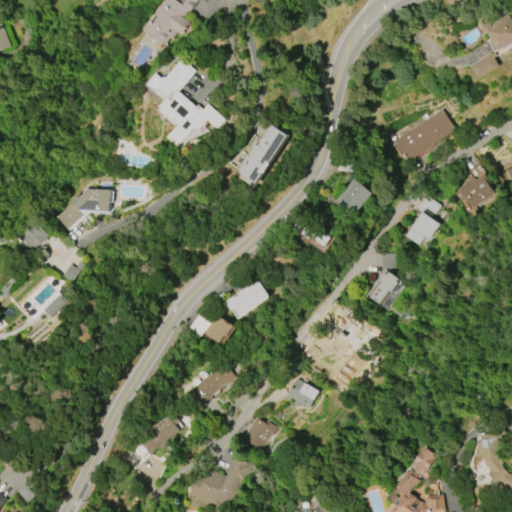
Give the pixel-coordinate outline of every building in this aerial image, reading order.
[(199,0),(186,18),(191,22),(181,36),(176,33),(171,40),(169,40),(164,46),(143,31),(150,22),(152,24),(157,17),(154,15),(156,13),(156,11),(159,6),(160,7),(164,0),(199,0)] [(498,66),(478,79),(470,66),(491,53),(491,54),(494,52),(486,41),(490,39),(486,33),(485,33),(481,28),(488,23),(491,27),(508,17),(511,23),(511,45),(493,57),(498,66)] [(0,51),(11,47),(0,21),(0,51)] [(208,103),(227,120),(218,131),(208,122),(199,132),(195,129),(178,147),(166,137),(178,124),(158,107),(163,101),(145,85),(156,73),(161,78),(166,77),(183,59),(197,71),(179,91),(195,106),(197,104),(203,109),(208,103)] [(441,110),(455,130),(434,144),(435,145),(420,156),(420,154),(408,162),(394,142),(441,110)] [(288,136),(258,184),(239,172),(256,144),(258,146),(271,125),(288,136)] [(511,188),(511,167),(503,173),(511,188)] [(457,190),(474,178),(476,180),(484,174),(496,192),(494,194),(495,194),(471,211),(457,190)] [(371,194),(352,216),(334,201),(353,179),(371,194)] [(70,229),(59,217),(76,201),(74,199),(78,195),(81,198),(91,189),(114,190),(113,212),(81,211),(85,215),(70,229)] [(404,236),(421,212),(416,208),(425,195),(440,206),(431,219),(439,225),(428,240),(424,237),(418,246),(404,236)] [(32,251),(49,240),(36,221),(19,232),(32,251)] [(322,250),(300,234),(308,223),(330,238),(322,250)] [(381,253),(396,253),(397,268),(382,268),(381,253)] [(370,297),(381,282),(379,280),(384,273),(386,275),(388,272),(397,278),(395,281),(397,283),(381,305),(370,297)] [(268,296),(239,316),(233,308),(230,311),(224,302),(257,280),(268,296)] [(51,318),(68,304),(61,295),(43,309),(51,318)] [(187,328),(197,315),(209,323),(215,315),(233,327),(225,338),(223,337),(218,344),(203,333),(200,337),(187,328)] [(338,352),(354,359),(344,382),(329,375),(338,352)] [(190,390),(222,363),(235,378),(202,405),(190,390)] [(297,378),(319,392),(308,410),(300,405),(298,408),(293,404),(294,401),(286,396),(297,378)] [(181,431),(165,444),(167,446),(162,450),(161,448),(154,454),(153,452),(150,454),(141,443),(144,440),(141,436),(172,411),(180,422),(176,425),(181,431)] [(244,439),(257,418),(274,430),(261,450),(244,439)] [(511,489),(508,490),(508,487),(502,483),(501,482),(498,485),(489,475),(493,471),(485,462),(485,459),(484,457),(484,454),(480,454),(478,454),(476,443),(481,440),(482,435),(497,434),(496,451),(499,460),(500,459),(504,463),(502,465),(509,471),(511,471),(511,489)] [(233,458),(252,465),(244,484),(240,483),(230,509),(216,503),(215,506),(188,495),(196,476),(203,479),(207,469),(226,476),(233,458)] [(391,511),(396,506),(394,505),(395,504),(386,498),(397,483),(399,484),(407,474),(406,473),(407,471),(411,473),(410,474),(420,481),(416,486),(415,485),(410,493),(426,505),(424,498),(443,495),(446,511),(391,511)] [(28,503),(16,490),(33,476),(44,489),(28,503)] [(0,491),(8,498),(0,508),(0,491)] [(460,511),(457,497),(446,500),(448,511),(460,511)] [(331,511),(317,511),(315,510),(323,500),(334,509),(331,511)]
